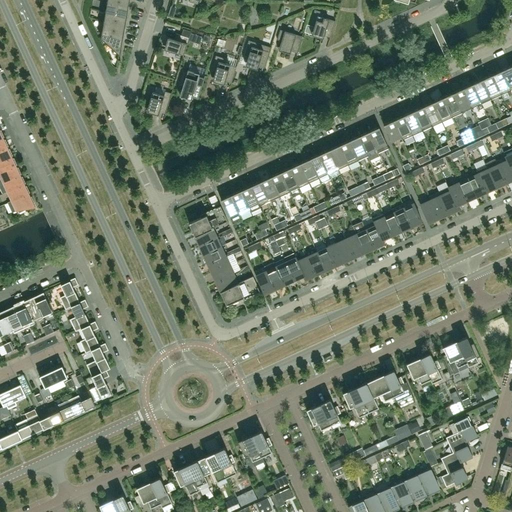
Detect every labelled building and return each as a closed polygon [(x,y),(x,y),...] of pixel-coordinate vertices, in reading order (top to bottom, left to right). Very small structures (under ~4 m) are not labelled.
[(128,8),(129,0),(107,0),(107,3),(108,3),(126,8),(127,8),(128,8)] [(126,18),(128,8),(127,8),(126,8),(108,3),(107,3),(105,12),(106,13),(124,18),(126,18)] [(330,37),(335,21),(324,17),(325,13),(314,10),(310,24),(314,25),(311,35),(315,36),(323,38),(324,35),(330,37)] [(124,27),(126,18),(124,18),(106,13),(105,12),(103,21),(103,22),(104,22),(123,27),(124,27)] [(103,22),(103,21),(100,21),(98,30),(101,31),(102,31),(103,32),(121,37),(122,37),(124,27),(123,27),(104,22),(103,22)] [(183,55),(189,37),(191,31),(183,29),(179,41),(168,37),(165,45),(164,49),(183,55)] [(297,53),(302,36),(284,31),(280,30),(277,39),(281,41),(278,50),(290,54),(291,51),(297,53)] [(119,54),(122,37),(121,37),(103,32),(102,31),(101,31),(100,37),(119,54)] [(264,68),(269,51),(270,47),(248,40),(244,55),(248,56),(245,65),(257,69),(258,66),(264,68)] [(231,83),(236,67),(225,63),(226,59),(216,55),(211,70),(215,71),(212,80),(224,84),(225,81),(231,83)] [(511,89),(511,67),(511,65),(501,70),(511,90),(511,89)] [(198,98),(205,75),(188,69),(187,72),(183,71),(178,85),(182,86),(179,96),(191,99),(192,96),(198,98)] [(508,96),(511,93),(511,92),(511,90),(501,70),(491,74),(501,95),(507,92),(508,96)] [(501,95),(491,74),(482,79),(491,99),(501,95)] [(472,83),(481,104),(491,99),(482,79),(472,83)] [(479,109),(483,107),(481,104),(472,83),(462,88),(471,108),(477,106),(479,109)] [(452,92),(462,113),(471,108),(462,88),(452,92)] [(165,113),(170,97),(153,92),(147,111),(158,114),(159,112),(165,113)] [(462,113),(452,92),(442,97),(452,117),(462,113)] [(452,117),(442,97),(432,101),(442,122),(452,117)] [(442,122),(432,101),(423,106),(432,126),(442,122)] [(413,110),(422,131),(432,126),(423,106),(413,110)] [(422,131),(413,110),(403,115),(412,135),(422,131)] [(412,135),(403,115),(393,119),(403,140),(412,135)] [(506,118),(501,120),(503,126),(509,123),(506,118)] [(403,140),(393,119),(383,124),(391,141),(401,137),(402,140),(403,140)] [(503,126),(501,120),(495,123),(498,129),(503,126)] [(388,148),(378,126),(368,131),(378,151),(377,151),(378,153),(388,148)] [(489,133),(487,127),(481,129),(484,135),(489,133)] [(484,135),(481,129),(476,132),(478,138),(484,135)] [(368,156),(377,151),(378,151),(368,131),(358,135),(368,156)] [(368,156),(358,135),(348,140),(358,160),(368,156)] [(470,142),(467,136),(461,138),(464,144),(470,142)] [(464,144),(461,138),(456,141),(459,147),(464,144)] [(358,160),(348,140),(339,144),(348,165),(358,160)] [(348,165),(339,144),(329,149),(338,169),(348,165)] [(450,151),(447,145),(442,147),(444,153),(450,151)] [(0,160),(12,155),(7,146),(0,149),(0,160)] [(444,153),(442,147),(436,150),(439,156),(444,153)] [(338,169),(329,149),(319,153),(328,174),(338,169)] [(319,153),(309,158),(319,178),(321,183),(331,178),(328,174),(319,153)] [(430,160),(428,154),(422,156),(425,162),(430,160)] [(0,172),(16,165),(12,155),(0,160),(0,172)] [(425,162),(422,156),(417,159),(419,165),(425,162)] [(511,169),(506,156),(496,161),(506,182),(511,178),(511,169)] [(309,183),(308,180),(317,175),(318,179),(319,178),(309,158),(299,162),(309,183)] [(506,182),(496,161),(495,159),(485,163),(486,165),(496,186),(506,182)] [(309,183),(299,162),(290,167),(299,187),(309,183)] [(411,169),(408,163),(403,165),(405,171),(411,169)] [(0,183),(20,174),(16,165),(0,172),(0,183)] [(486,165),(476,170),(486,191),(496,186),(486,165)] [(299,187),(290,167),(280,171),(289,192),(299,187)] [(400,174),(397,168),(391,171),(394,176),(400,174)] [(486,191),(476,170),(477,174),(468,178),(476,195),(486,191)] [(289,192),(280,171),(270,176),(279,196),(289,192)] [(25,183),(20,174),(0,183),(0,188),(2,193),(7,191),(25,183)] [(385,180),(383,175),(377,177),(380,183),(385,180)] [(279,196),(270,176),(260,180),(269,201),(279,196)] [(380,183),(377,177),(372,180),(374,185),(380,183)] [(476,195),(468,178),(458,182),(466,200),(476,195)] [(269,201),(260,180),(250,185),(260,205),(269,201)] [(458,208),(457,204),(466,200),(458,182),(448,187),(458,208)] [(29,193),(25,183),(7,191),(11,201),(29,193)] [(366,189),(363,184),(358,186),(360,192),(366,189)] [(240,189),(250,210),(251,212),(261,208),(260,205),(250,185),(240,189)] [(360,192),(358,186),(352,189),(355,194),(360,192)] [(458,208),(448,187),(439,191),(438,192),(448,213),(458,208)] [(250,210),(240,189),(231,194),(240,215),(250,210)] [(448,213),(438,192),(439,191),(428,196),(429,196),(438,217),(448,213)] [(29,193),(11,201),(8,202),(12,212),(16,210),(18,210),(19,212),(25,209),(24,208),(35,206),(29,193)] [(346,198),(344,193),(338,195),(341,201),(346,198)] [(240,215),(231,194),(220,199),(230,219),(240,215)] [(341,201),(338,195),(333,198),(335,203),(341,201)] [(429,196),(428,196),(430,200),(420,204),(428,222),(438,217),(429,196)] [(421,220),(412,200),(412,199),(402,204),(411,225),(421,221),(421,220)] [(327,207),(324,202),(319,204),(321,210),(327,207)] [(321,210),(319,204),(313,207),(316,212),(321,210)] [(411,225),(402,204),(401,204),(403,208),(394,212),(402,230),(411,225)] [(201,217),(206,214),(212,227),(212,228),(227,221),(220,205),(200,214),(201,217)] [(309,209),(304,211),(299,213),(301,219),(311,214),(309,209)] [(402,230),(394,212),(392,209),(382,213),(392,234),(402,230)] [(301,219),(299,213),(293,216),(296,221),(301,219)] [(392,234),(382,213),(372,218),(384,242),(382,238),(392,234)] [(206,214),(201,217),(189,222),(195,235),(212,227),(206,214)] [(384,242),(372,218),(373,221),(364,226),(374,247),(384,242)] [(287,225),(285,220),(279,222),(282,228),(287,225)] [(352,225),(356,234),(364,251),(374,247),(364,226),(362,221),(352,225)] [(282,228),(279,222),(274,225),(276,230),(282,228)] [(216,237),(212,228),(212,227),(195,235),(199,245),(216,237)] [(268,234),(265,229),(260,231),(262,237),(268,234)] [(262,237),(260,231),(254,234),(257,239),(262,237)] [(364,251),(356,234),(346,238),(354,256),(364,251)] [(221,246),(216,237),(199,245),(203,254),(221,246)] [(248,243),(246,238),(240,240),(242,246),(248,243)] [(354,256),(346,238),(336,243),(344,260),(354,256)] [(334,265),(326,247),(324,243),(315,247),(325,269),(334,265)] [(344,260),(336,243),(326,247),(334,265),(344,260)] [(225,255),(221,246),(203,254),(207,263),(225,255)] [(325,269),(315,247),(305,252),(307,256),(315,274),(325,269)] [(229,264),(225,255),(207,263),(212,273),(229,264)] [(315,274),(307,256),(297,261),(296,257),(295,257),(305,278),(315,274)] [(305,278),(295,257),(286,262),(284,258),(294,279),(303,275),(305,278)] [(294,279),(284,258),(274,263),(284,284),(294,279)] [(274,263),(273,262),(264,266),(266,271),(274,288),(284,284),(274,263)] [(233,274),(229,264),(212,273),(216,282),(233,274)] [(274,288),(266,271),(256,275),(256,276),(264,293),(274,288)] [(238,283),(237,283),(233,274),(216,282),(220,291),(238,283)] [(260,291),(253,276),(252,276),(237,283),(238,283),(244,296),(242,297),(243,298),(243,299),(260,291)] [(80,301),(73,287),(78,284),(75,277),(60,284),(65,295),(60,297),(65,309),(71,306),(80,301)] [(244,296),(238,283),(220,291),(226,304),(227,304),(239,298),(240,301),(243,299),(243,298),(242,297),(244,296)] [(52,311),(43,292),(33,296),(42,316),(52,311)] [(42,316),(33,296),(23,301),(32,320),(42,316)] [(90,323),(83,308),(88,306),(85,299),(80,301),(71,306),(75,316),(70,319),(75,331),(81,328),(81,327),(90,323)] [(32,320),(23,301),(13,305),(24,328),(23,325),(32,320)] [(24,328),(13,305),(4,310),(13,329),(12,329),(14,333),(24,328)] [(13,329),(4,310),(0,311),(0,327),(3,334),(12,329),(13,329)] [(100,345),(93,330),(98,328),(95,321),(90,323),(81,327),(81,328),(85,338),(80,341),(86,353),(91,350),(91,349),(100,345)] [(470,344),(466,336),(457,340),(458,343),(466,363),(468,367),(478,362),(476,358),(480,356),(473,343),(470,344)] [(466,363),(458,343),(457,340),(442,347),(449,362),(448,362),(453,373),(459,371),(457,367),(466,363)] [(110,368),(103,352),(108,350),(105,343),(100,345),(91,349),(91,350),(95,360),(86,364),(92,376),(106,369),(110,368)] [(437,368),(440,367),(437,359),(434,361),(430,353),(420,357),(421,359),(430,380),(432,383),(442,379),(437,368)] [(430,380),(421,359),(420,357),(406,364),(413,379),(417,377),(421,384),(430,380)] [(67,377),(62,365),(39,375),(45,387),(67,377)] [(111,394),(104,378),(109,376),(106,369),(92,376),(96,386),(88,390),(90,396),(94,402),(111,394)] [(406,382),(404,383),(401,376),(397,377),(394,369),(389,371),(390,374),(385,376),(394,396),(396,401),(411,394),(406,382)] [(84,381),(81,374),(76,376),(79,383),(84,381)] [(394,396),(385,376),(384,374),(370,380),(372,384),(373,387),(377,395),(381,393),(384,401),(394,396)] [(74,386),(71,379),(66,381),(69,388),(74,386)] [(373,397),(377,395),(373,387),(372,384),(370,380),(357,386),(358,389),(369,412),(378,408),(373,397)] [(15,401),(26,396),(20,384),(0,393),(0,399),(3,406),(6,405),(8,408),(17,404),(15,401)] [(369,412),(358,389),(357,386),(342,393),(349,408),(354,406),(359,417),(369,412)] [(495,389),(482,394),(485,400),(497,395),(495,389)] [(47,398),(44,391),(39,393),(43,400),(47,398)] [(43,400),(39,393),(35,395),(38,402),(43,400)] [(74,414),(95,405),(94,402),(90,396),(81,400),(79,394),(67,400),(74,414)] [(468,397),(461,400),(464,406),(471,403),(468,397)] [(74,414),(67,400),(62,402),(60,398),(54,401),(58,410),(49,415),(53,424),(74,414)] [(340,413),(337,405),(334,407),(330,398),(320,403),(321,405),(330,425),(340,421),(337,414),(340,413)] [(460,401),(444,408),(447,417),(464,409),(460,401)] [(330,425),(321,405),(320,403),(306,409),(313,424),(317,422),(321,430),(330,425)] [(37,414),(35,409),(25,413),(27,418),(37,414)] [(49,426),(53,424),(49,415),(40,419),(38,413),(26,419),(33,433),(49,426)] [(477,435),(468,416),(449,424),(453,434),(446,437),(449,444),(463,437),(465,440),(477,435)] [(33,433),(26,419),(15,424),(17,429),(8,434),(12,443),(29,435),(33,433)] [(418,434),(420,439),(423,445),(431,441),(430,439),(434,437),(430,429),(418,434)] [(272,444),(268,437),(265,438),(261,430),(252,435),(253,437),(262,457),(272,452),(269,446),(272,444)] [(401,430),(394,432),(395,439),(403,437),(401,430)] [(0,448),(9,444),(12,443),(8,434),(0,437),(0,448)] [(262,457),(253,437),(252,435),(238,441),(244,456),(249,454),(252,461),(262,457)] [(344,437),(337,440),(341,449),(347,446),(344,437)] [(472,456),(467,445),(465,440),(463,437),(449,444),(453,452),(441,458),(444,464),(458,457),(460,461),(472,456)] [(410,446),(407,440),(401,442),(404,449),(410,446)] [(404,449),(401,442),(396,445),(399,451),(404,449)] [(511,466),(511,465),(511,446),(507,445),(501,464),(500,468),(510,471),(511,466)] [(228,455),(224,447),(215,452),(216,454),(227,478),(236,473),(231,463),(235,461),(231,454),(228,455)] [(366,455),(362,448),(354,452),(357,459),(366,455)] [(227,478),(216,454),(215,452),(201,458),(208,473),(212,471),(217,482),(227,478)] [(383,459),(380,452),(374,455),(377,461),(383,459)] [(377,461),(374,455),(369,457),(372,464),(377,461)] [(329,464),(332,471),(346,464),(343,457),(329,464)] [(467,476),(462,466),(460,461),(458,457),(444,464),(448,473),(441,476),(443,481),(446,486),(467,476)] [(204,475),(208,473),(201,458),(187,464),(188,466),(199,490),(209,486),(204,475)] [(199,490),(188,466),(187,464),(173,471),(180,486),(184,484),(190,495),(199,490)] [(356,471),(353,465),(347,467),(350,474),(356,471)] [(350,474),(347,467),(341,470),(344,476),(350,474)] [(440,489),(430,468),(416,474),(426,495),(425,493),(428,491),(429,494),(440,489)] [(285,473),(273,479),(277,489),(290,483),(285,473)] [(426,495),(416,474),(402,480),(412,502),(413,501),(412,499),(415,498),(416,500),(426,495)] [(167,492),(170,491),(167,483),(164,485),(160,477),(150,481),(151,483),(160,504),(162,507),(172,503),(167,492)] [(412,502),(402,480),(389,487),(399,508),(398,505),(401,504),(402,506),(412,502)] [(151,483),(150,481),(136,488),(139,494),(134,497),(138,505),(143,502),(143,503),(147,501),(151,508),(160,504),(151,483)] [(172,481),(167,483),(170,491),(176,488),(172,481)] [(389,511),(399,508),(389,487),(375,493),(383,511),(384,511),(385,511),(388,510),(388,511),(389,511)] [(383,511),(375,493),(362,499),(367,511),(383,511)] [(131,511),(130,509),(133,508),(130,500),(127,502),(123,494),(113,498),(114,500),(119,511),(131,511)] [(235,497),(222,503),(225,511),(226,511),(239,506),(235,497)] [(119,511),(114,500),(113,498),(99,505),(102,511),(119,511)] [(367,511),(362,499),(348,506),(350,511),(367,511)]
